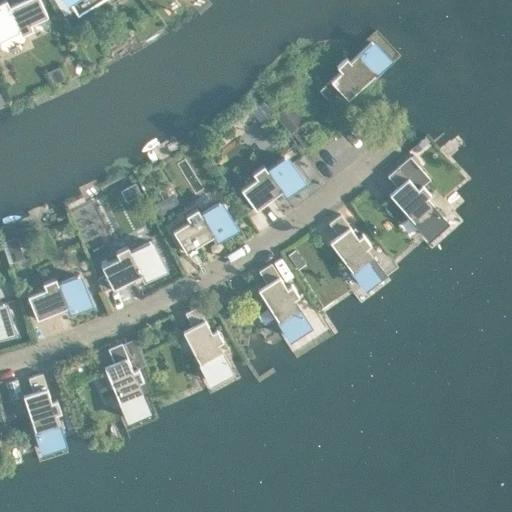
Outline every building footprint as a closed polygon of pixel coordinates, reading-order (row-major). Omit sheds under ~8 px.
[(20,10),(38,2),(36,0),(0,0),(0,20),(8,16),(11,22),(23,16),(20,10)] [(378,47),(361,29),(340,49),(336,44),(327,53),(330,58),(309,77),(319,88),(333,75),(340,83),(378,47)] [(278,92),(266,101),(280,119),(292,109),(278,92)] [(382,184),(411,218),(416,223),(435,206),(416,185),(420,181),(413,172),(420,166),(400,143),(377,163),(390,177),(382,184)] [(253,152),(242,160),(245,165),(230,176),(245,197),(270,178),(274,183),(293,169),(274,144),(256,157),(253,152)] [(153,188),(143,193),(149,204),(159,199),(153,188)] [(162,217),(175,239),(202,223),(205,228),(225,216),(208,189),(190,200),(187,195),(175,202),(178,207),(162,217)] [(322,232),(348,267),(353,273),(373,258),(356,235),(360,231),(352,221),(348,224),(330,201),(318,210),(330,225),(322,232)] [(6,225),(0,227),(0,239),(10,236),(6,225)] [(101,274),(102,276),(130,262),(133,267),(153,257),(139,228),(120,238),(117,233),(105,239),(108,244),(90,253),(95,262),(101,274)] [(250,280),(274,317),(277,323),(299,310),(283,286),(288,283),(281,271),(276,274),(261,250),(248,258),(259,274),(250,280)] [(47,270),(45,264),(32,269),(34,275),(17,282),(26,306),(55,294),(57,300),(79,291),(67,262),(47,270)] [(95,262),(87,266),(93,278),(101,274),(95,262)] [(174,322),(198,367),(221,356),(207,330),(212,328),(206,316),(201,319),(188,293),(175,300),(184,317),(174,322)] [(95,357),(113,400),(115,405),(139,395),(128,369),(133,366),(128,354),(122,356),(111,330),(98,335),(105,353),(95,357)] [(14,386),(28,428),(30,435),(54,427),(45,400),(51,398),(46,386),(41,388),(32,360),(18,365),(24,383),(14,386)]
